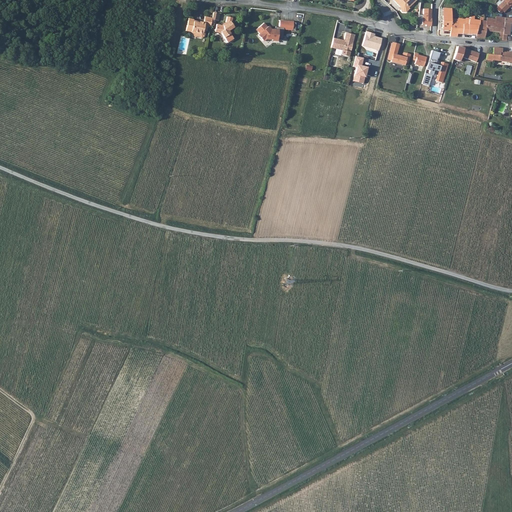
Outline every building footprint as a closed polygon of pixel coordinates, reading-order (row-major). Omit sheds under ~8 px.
[(392,0),(399,6),(400,5),(402,7),(403,8),(405,9),(408,7),(408,8),(416,0),(392,0)] [(498,7),(503,10),(504,12),(511,4),(511,0),(504,0),(498,6),(498,7)] [(431,9),(422,8),(422,14),(417,14),(417,22),(421,22),(421,24),(430,25),(431,9)] [(444,8),(443,8),(443,16),(452,16),(452,8),(448,8),(444,8)] [(205,25),(207,26),(211,27),(213,18),(206,16),(204,22),(201,21),(200,22),(194,21),(195,19),(189,18),(186,30),(192,31),(193,34),(198,32),(203,33),(205,25)] [(223,25),(216,23),(215,30),(221,31),(222,33),(228,42),(234,38),(229,30),(235,26),(232,20),(232,17),(227,16),(226,23),(223,25)] [(495,22),(487,21),(484,21),(480,21),(479,25),(477,35),(477,38),(484,39),(486,30),(500,32),(499,40),(503,40),(503,34),(505,18),(499,17),(496,16),(496,18),(495,22)] [(474,19),(471,19),(464,18),(464,19),(458,18),(458,19),(457,33),(477,35),(479,25),(473,24),(474,19)] [(511,18),(505,18),(503,34),(510,35),(511,24),(511,23),(511,18)] [(451,21),(442,21),(442,30),(450,30),(450,36),(457,36),(457,33),(458,19),(452,19),(451,21)] [(270,29),(264,23),(256,30),(264,40),(283,41),(284,29),(292,30),(293,21),(280,20),(278,29),(270,29)] [(338,23),(334,38),(338,39),(339,31),(343,32),(345,24),(338,23)] [(204,36),(207,26),(205,25),(203,33),(198,32),(193,34),(194,37),(196,36),(201,37),(204,36)] [(374,33),(367,31),(362,46),(378,51),(381,39),(373,36),(374,33)] [(341,54),(341,55),(348,57),(349,52),(350,52),(354,35),(345,33),(343,41),(333,38),(331,48),(342,50),(341,54)] [(399,45),(392,43),(388,59),(391,60),(391,62),(403,65),(404,63),(407,63),(410,55),(403,53),(402,57),(396,55),(399,45)] [(461,57),(464,48),(457,47),(454,58),(460,60),(461,57)] [(511,53),(502,52),(503,49),(494,47),(493,55),(487,54),(486,60),(493,60),(511,61),(511,53)] [(464,48),(461,57),(476,62),(479,53),(464,48)] [(438,53),(430,50),(420,84),(428,87),(432,74),(436,75),(435,80),(441,82),(446,64),(440,62),(439,66),(434,65),(438,53)] [(415,61),(414,65),(423,67),(425,57),(417,55),(418,54),(414,53),(412,60),(415,61)] [(363,58),(356,56),(353,67),(355,68),(352,81),(363,84),(367,68),(361,67),(363,58)]
